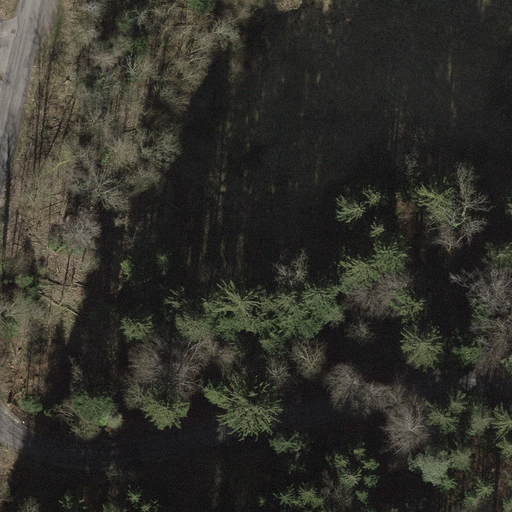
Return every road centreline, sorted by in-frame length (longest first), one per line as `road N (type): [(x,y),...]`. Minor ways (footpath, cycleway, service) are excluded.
road 1 (tertiary): [(0,425),(51,451),(105,456),(421,385),(463,382),(511,393)]
road 2 (track): [(233,0),(163,118),(99,275),(47,351),(0,401)]
road 3 (tertiary): [(34,0),(0,161)]
